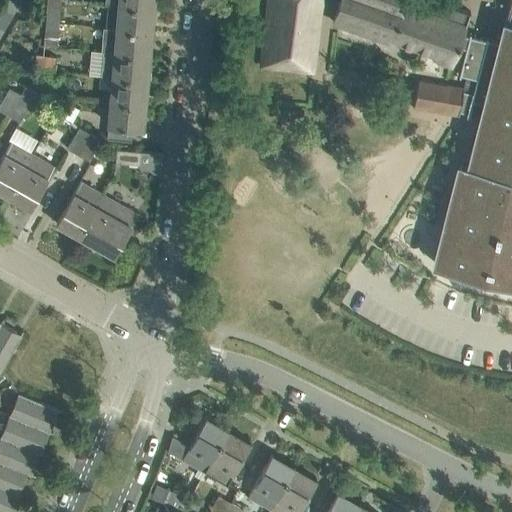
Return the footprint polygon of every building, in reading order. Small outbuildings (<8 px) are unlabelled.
[(13,12),(19,0),(4,0),(2,6),(13,12)] [(313,69),(321,0),(268,0),(261,65),(313,69)] [(463,33),(471,11),(438,0),(338,0),(333,21),(392,42),(394,39),(439,55),(438,59),(452,64),(459,44),(463,33)] [(511,0),(510,0),(500,42),(486,38),(470,34),(469,34),(463,33),(459,44),(466,46),(459,73),(460,73),(476,77),(473,92),(463,90),(460,110),(468,112),(469,113),(473,98),(494,104),(478,168),(469,166),(450,239),(441,236),(434,263),(444,265),(511,282),(511,0)] [(47,3),(46,21),(58,22),(60,4),(47,3)] [(151,30),(153,6),(119,3),(116,27),(151,30)] [(57,40),(58,22),(46,21),(44,39),(57,40)] [(149,54),(151,30),(116,27),(115,44),(108,43),(108,51),(149,54)] [(147,79),(149,54),(108,51),(92,49),(90,73),(112,75),(147,79)] [(43,51),(42,68),(55,69),(57,52),(43,51)] [(53,87),(55,69),(42,68),(40,86),(53,87)] [(145,103),(147,79),(112,75),(110,100),(145,103)] [(464,88),(418,80),(418,82),(417,87),(413,108),(459,115),(460,110),(463,90),(463,88),(464,88)] [(25,84),(20,93),(8,113),(20,120),(36,91),(25,84)] [(0,108),(8,113),(20,93),(9,86),(0,102),(0,108)] [(64,99),(57,111),(72,120),(79,108),(64,99)] [(143,127),(145,103),(110,100),(107,137),(131,140),(132,126),(143,127)] [(78,153),(90,132),(79,126),(67,147),(78,153)] [(101,138),(90,132),(78,153),(89,159),(101,138)] [(0,186),(10,192),(33,152),(11,140),(0,159),(0,186)] [(140,150),(127,149),(116,148),(115,161),(139,163),(140,150)] [(55,165),(33,152),(10,192),(31,204),(29,207),(30,208),(55,165)] [(80,232),(102,193),(80,180),(56,222),(57,223),(58,220),(80,232)] [(138,213),(102,193),(80,232),(101,244),(99,247),(114,255),(138,213)] [(20,333),(0,322),(0,370),(23,330),(22,329),(20,333)] [(62,410),(20,392),(11,414),(48,429),(57,409),(61,411),(62,410)] [(39,451),(48,429),(11,414),(2,436),(39,451)] [(205,471),(228,431),(205,419),(207,416),(206,415),(182,457),(205,471)] [(227,483),(241,458),(251,441),(250,440),(248,443),(228,431),(205,471),(227,483)] [(39,451),(2,436),(0,440),(0,459),(26,470),(25,471),(35,475),(35,474),(31,472),(39,451)] [(271,509),(294,469),(271,456),(273,453),(272,452),(262,470),(248,496),(271,509)] [(0,485),(17,492),(25,471),(26,470),(0,459),(0,485)] [(276,511),(297,511),(307,495),(317,478),(316,477),(314,480),(294,469),(271,509),(276,511)] [(0,510),(4,511),(8,511),(17,492),(0,485),(0,510)] [(168,487),(162,501),(184,510),(190,496),(168,487)] [(357,511),(360,507),(337,493),(338,490),(325,511),(357,511)] [(227,511),(234,501),(220,493),(209,511),(227,511)] [(243,511),(246,508),(234,501),(227,511),(243,511)]
